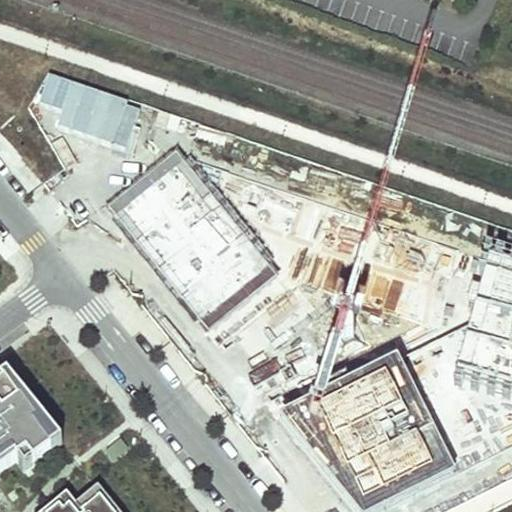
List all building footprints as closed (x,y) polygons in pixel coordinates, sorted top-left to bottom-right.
[(110,213),(212,335),(280,278),(178,156),(110,213)] [(511,276),(486,269),(454,381),(511,397),(511,276)] [(286,425),(354,511),(372,511),(454,476),(414,397),(394,372),(286,425)] [(0,473),(14,464),(22,476),(62,446),(7,379),(0,383),(0,473)] [(511,397),(454,381),(414,397),(454,476),(511,446),(511,397)] [(119,440),(106,450),(113,459),(126,449),(119,440)] [(115,511),(98,491),(76,509),(67,498),(49,511),(115,511)]
